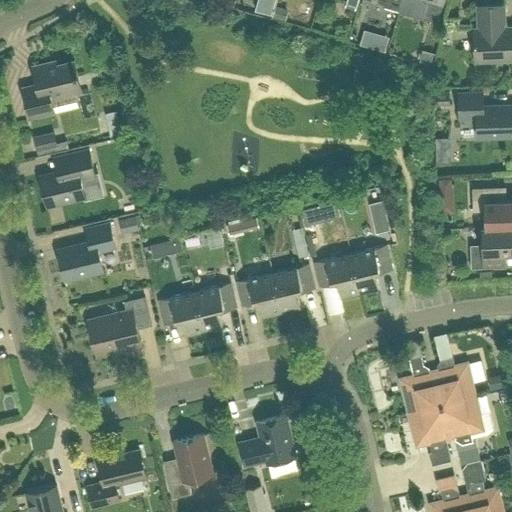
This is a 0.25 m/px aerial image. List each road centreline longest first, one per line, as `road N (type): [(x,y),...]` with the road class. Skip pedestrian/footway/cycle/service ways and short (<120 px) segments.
road 1 (residential): [(320,375),(273,370),(90,413),(63,407),(36,374),(0,225)]
road 2 (residential): [(320,375),(368,332),(511,302)]
road 3 (residential): [(373,511),(353,426),(320,375)]
